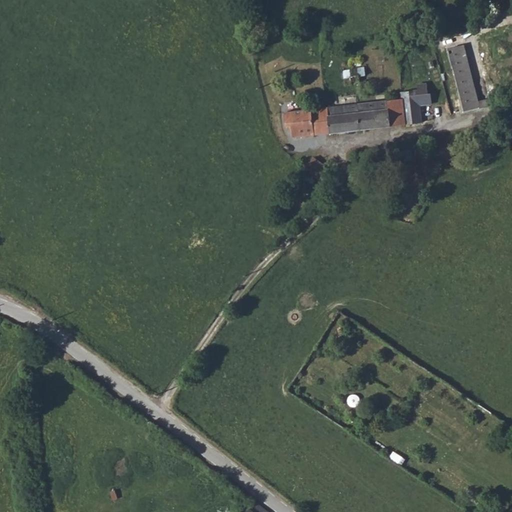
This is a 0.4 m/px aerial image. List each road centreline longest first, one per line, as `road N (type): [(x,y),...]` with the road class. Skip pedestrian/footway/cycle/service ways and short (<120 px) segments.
road 1 (tertiary): [(0,305),(33,320),(286,511)]
road 2 (track): [(156,413),(259,269),(377,150)]
